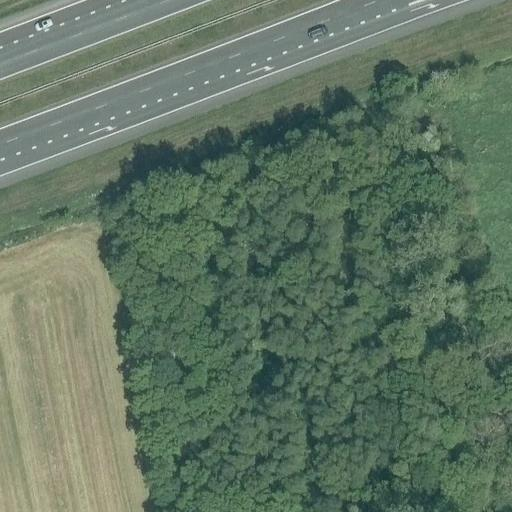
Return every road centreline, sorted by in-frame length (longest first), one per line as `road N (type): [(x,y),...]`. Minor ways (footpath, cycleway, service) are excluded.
road 1 (motorway): [(0,143),(381,0)]
road 2 (motorway): [(167,0),(0,62)]
